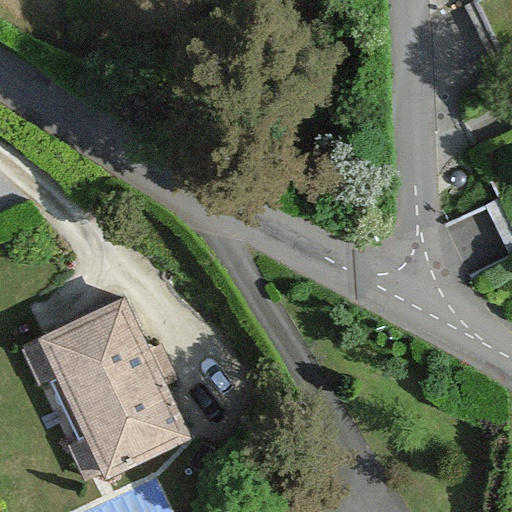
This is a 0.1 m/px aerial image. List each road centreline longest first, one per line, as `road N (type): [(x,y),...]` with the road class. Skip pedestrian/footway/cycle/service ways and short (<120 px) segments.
road 1 (residential): [(0,74),(189,190),(414,294)]
road 2 (residential): [(422,0),(414,294)]
